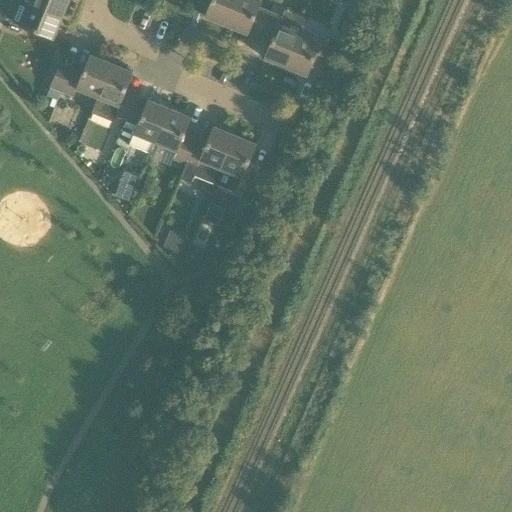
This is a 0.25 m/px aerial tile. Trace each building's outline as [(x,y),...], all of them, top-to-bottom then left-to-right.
[(12,0),(4,20),(10,22),(7,29),(19,34),(21,27),(53,40),(61,18),(17,0),(12,0)] [(17,0),(61,18),(68,0),(17,0)] [(211,0),(204,17),(226,26),(236,0),(211,0)] [(259,0),(236,0),(226,26),(247,35),(249,32),(259,36),(269,13),(258,8),(261,1),(259,0)] [(285,67),(299,33),(278,25),(281,18),(269,13),(259,36),(271,41),(264,58),(285,67)] [(299,33),(285,67),(307,76),(310,67),(322,72),(331,48),(320,43),(320,42),(299,33)] [(89,55),(82,73),(71,68),(61,92),(73,96),(76,89),(97,98),(111,64),(89,55)] [(50,87),(61,92),(71,68),(60,64),(50,87)] [(111,64),(97,98),(91,113),(114,122),(116,116),(126,121),(135,97),(124,92),(132,73),(111,64)] [(135,97),(126,121),(124,126),(135,131),(129,145),(150,154),(155,143),(169,109),(147,100),(147,101),(135,97)] [(173,159),(185,164),(194,140),(183,136),(190,118),(169,109),(155,143),(176,151),(173,159)] [(194,140),(185,164),(179,178),(191,183),(194,176),(215,184),(220,170),(234,136),(213,127),(205,145),(194,140)] [(241,178),(238,185),(250,190),(260,167),(249,162),(256,144),(234,136),(220,170),(241,178)] [(119,185),(114,196),(129,201),(129,200),(133,190),(119,185)] [(210,202),(204,218),(219,223),(225,207),(210,202)] [(205,248),(192,243),(188,254),(200,259),(205,248)] [(172,250),(169,256),(178,265),(182,254),(172,250)]
